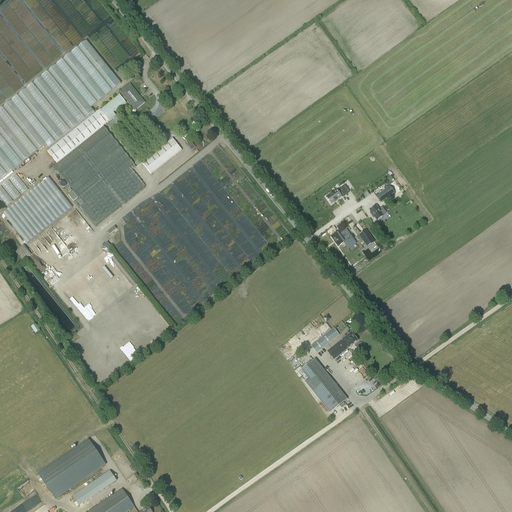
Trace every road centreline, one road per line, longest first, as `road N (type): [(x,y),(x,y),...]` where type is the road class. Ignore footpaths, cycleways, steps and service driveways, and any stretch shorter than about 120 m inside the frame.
road 1 (unclassified): [(511,435),(413,366),(225,136)]
road 2 (track): [(209,511),(511,296)]
road 3 (track): [(158,491),(0,258)]
road 4 (unclassified): [(70,258),(169,172),(225,136)]
road 5 (unclassified): [(225,136),(110,0)]
road 6 (track): [(359,404),(431,511)]
